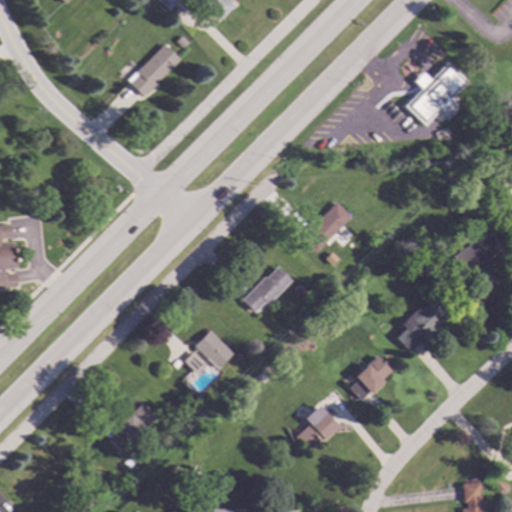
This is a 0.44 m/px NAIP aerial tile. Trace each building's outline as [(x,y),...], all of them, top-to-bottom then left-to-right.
[(175,0),(166,9),(157,0),(175,0)] [(228,0),(226,2),(229,5),(216,19),(198,1),(199,0),(228,0)] [(185,41),(179,47),(173,41),(178,35),(185,41)] [(176,59),(139,96),(123,80),(160,43),(176,59)] [(462,81),(419,124),(399,105),(416,88),(409,81),(418,72),(425,79),(442,62),(462,81)] [(347,217),(313,251),(300,237),(309,228),(308,227),(333,202),(347,217)] [(13,286),(0,287),(0,223),(6,223),(13,286)] [(495,248),(461,272),(449,255),(483,231),(495,248)] [(288,280),(264,304),(261,300),(250,312),(238,299),(261,275),(263,277),(274,266),(288,280)] [(444,314),(430,327),(432,329),(417,343),(416,341),(406,351),(393,337),(402,328),(398,324),(414,308),(416,310),(429,298),(444,314)] [(229,353),(214,368),(191,345),(206,330),(229,353)] [(203,364),(193,373),(181,359),(190,351),(203,364)] [(388,370),(379,379),(381,381),(368,393),(366,391),(358,399),(346,387),(354,379),(351,376),(373,355),(388,370)] [(151,417),(118,452),(104,439),(113,430),(111,427),(125,412),(127,413),(137,403),(151,417)] [(315,404),(335,426),(321,439),(320,438),(303,454),(288,438),(305,423),(300,418),(315,404)] [(511,461),(503,452),(511,443),(511,461)] [(133,462),(126,468),(121,462),(128,456),(133,462)] [(177,469),(172,474),(167,469),(172,464),(177,469)] [(201,478),(195,481),(191,474),(197,470),(201,478)] [(479,499),(477,500),(477,507),(480,506),(480,511),(458,511),(458,508),(463,508),(463,501),(460,502),(459,483),(478,481),(479,499)]
